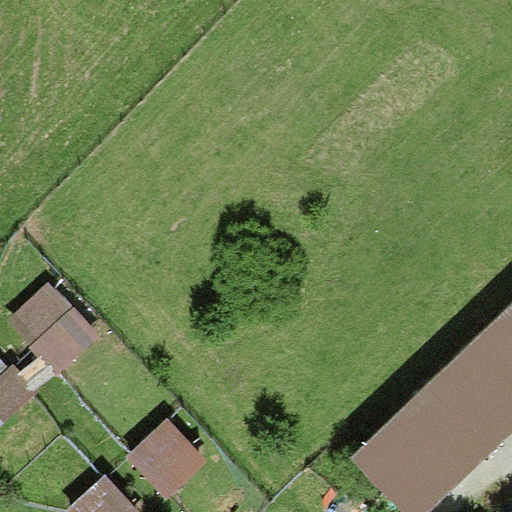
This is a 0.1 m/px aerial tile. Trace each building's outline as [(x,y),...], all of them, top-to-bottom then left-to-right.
[(511,299),(355,450),(415,511),(419,511),(511,423),(511,299)] [(51,302),(17,332),(46,364),(80,334),(51,302)] [(0,385),(0,413),(14,401),(0,385)] [(164,418),(130,448),(159,480),(193,450),(164,418)] [(93,463),(59,493),(76,511),(101,511),(121,495),(93,463)]
